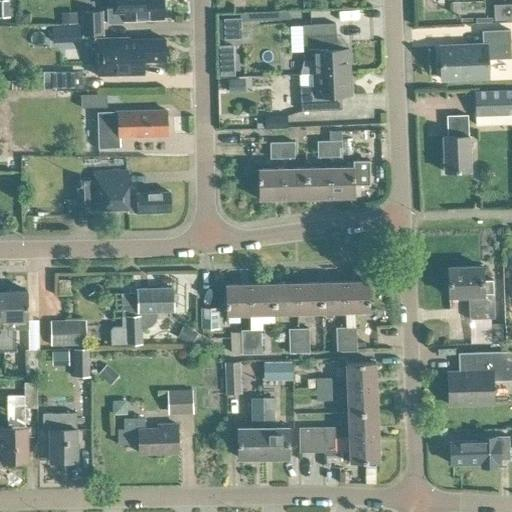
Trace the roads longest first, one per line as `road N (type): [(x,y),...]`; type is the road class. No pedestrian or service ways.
road 1 (residential): [(416,504),(313,495),(0,502)]
road 2 (residential): [(416,504),(402,215)]
road 3 (residential): [(208,244),(200,0)]
road 4 (residential): [(402,215),(393,0)]
road 5 (residential): [(0,250),(208,244)]
road 6 (residential): [(208,244),(402,215)]
